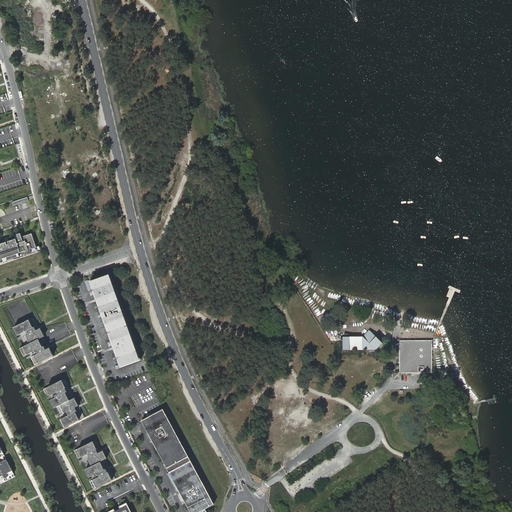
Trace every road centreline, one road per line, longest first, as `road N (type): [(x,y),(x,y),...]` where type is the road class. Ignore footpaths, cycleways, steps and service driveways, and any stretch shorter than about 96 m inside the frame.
road 1 (secondary): [(140,250),(82,0)]
road 2 (residential): [(61,276),(103,392),(162,511)]
road 3 (residential): [(0,33),(61,276)]
road 4 (secondary): [(233,466),(171,343),(140,250)]
